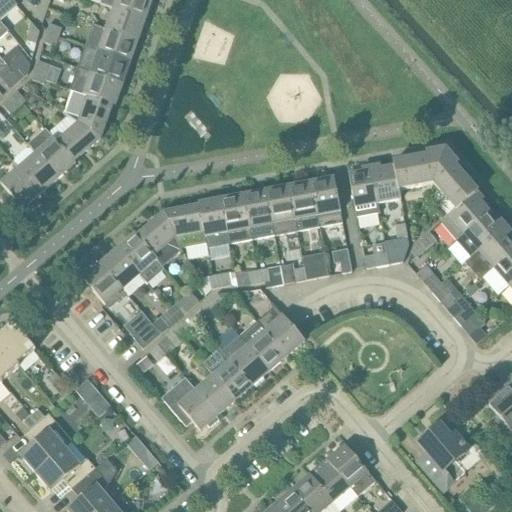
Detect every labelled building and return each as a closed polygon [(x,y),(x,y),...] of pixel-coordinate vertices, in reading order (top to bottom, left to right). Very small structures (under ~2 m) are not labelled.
[(0,0),(0,22),(17,8),(10,0),(0,0)] [(101,0),(100,5),(113,10),(145,21),(152,0),(101,0)] [(113,10),(106,32),(138,43),(145,21),(113,10)] [(0,40),(8,34),(0,24),(0,40)] [(39,34),(31,25),(26,43),(36,45),(39,34)] [(49,26),(47,33),(46,35),(58,39),(61,30),(49,26)] [(86,45),(85,48),(98,53),(130,64),(138,43),(106,32),(102,43),(86,45)] [(46,35),(43,44),(55,48),(58,39),(46,35)] [(85,48),(77,70),(91,75),(123,86),(130,64),(98,53),(85,48)] [(5,65),(7,68),(20,83),(28,76),(19,67),(17,68),(10,60),(5,65)] [(39,63),(35,72),(47,77),(51,67),(39,63)] [(0,73),(0,77),(11,91),(20,83),(7,68),(0,73)] [(77,70),(69,92),(73,93),(88,98),(112,107),(115,108),(123,86),(91,75),(77,70)] [(35,72),(33,80),(32,82),(44,86),(47,77),(35,72)] [(18,109),(23,105),(26,103),(17,93),(10,100),(18,109)] [(73,93),(65,116),(78,125),(101,140),(112,107),(88,98),(73,93)] [(10,100),(2,106),(11,116),(18,109),(10,100)] [(53,140),(63,152),(75,166),(76,166),(74,164),(101,140),(78,125),(57,144),(53,140)] [(46,132),(28,147),(30,148),(58,181),(75,166),(63,152),(53,140),(46,132)] [(30,148),(13,163),(18,170),(41,196),(58,181),(30,148)] [(426,158),(413,161),(419,188),(433,186),(442,159),(445,151),(438,152),(425,155),(426,158)] [(442,159),(433,186),(443,197),(464,179),(456,169),(458,167),(459,166),(451,157),(445,151),(442,159)] [(394,165),(393,165),(400,201),(401,201),(399,192),(419,188),(413,161),(403,163),(394,165)] [(376,168),(371,169),(378,205),(400,201),(393,165),(394,169),(377,172),(376,168)] [(350,177),(349,177),(352,197),(357,219),(380,215),(378,205),(371,169),(349,173),(350,177)] [(18,170),(1,185),(16,203),(23,211),(41,196),(18,170)] [(464,179),(443,197),(456,212),(449,218),(477,194),(471,187),(464,179)] [(334,180),(311,184),(320,229),(343,225),(334,180)] [(297,234),(320,229),(311,184),(289,188),(297,234)] [(289,188),(266,192),(275,238),(297,234),(289,188)] [(244,197),(252,242),(275,238),(266,192),(244,197)] [(449,218),(441,225),(456,243),(489,214),(478,200),(481,198),(477,194),(449,218)] [(230,246),(252,242),(244,197),(221,201),(230,246)] [(199,205),(199,208),(206,246),(207,251),(230,246),(221,201),(199,205)] [(164,215),(181,250),(206,246),(199,208),(164,215)] [(489,214),(456,243),(471,260),(507,229),(504,225),(501,228),(489,214)] [(135,236),(165,271),(166,271),(154,258),(155,257),(164,268),(182,252),(181,250),(164,215),(137,237),(135,235),(135,236)] [(405,226),(395,228),(398,241),(407,239),(405,226)] [(471,260),(466,265),(480,282),(494,270),(511,254),(511,240),(507,235),(510,233),(507,229),(471,260)] [(436,242),(430,235),(420,244),(426,251),(436,242)] [(118,251),(140,277),(147,286),(165,271),(135,236),(118,251)] [(398,241),(385,244),(387,254),(389,267),(403,264),(409,247),(408,242),(407,239),(398,241)] [(413,249),(411,255),(416,260),(426,251),(420,244),(413,249)] [(140,277),(118,251),(100,266),(122,291),(140,277)] [(374,257),(364,259),(366,271),(376,269),(389,267),(387,254),(374,257)] [(511,254),(494,270),(509,287),(511,284),(511,254)] [(329,278),(324,255),(302,259),(304,270),(306,283),(329,278)] [(352,274),(350,261),(340,263),(342,276),(352,274)] [(118,303),(114,299),(122,291),(100,266),(99,267),(96,264),(86,272),(89,275),(83,281),(109,311),(118,303)] [(268,271),(258,273),(260,285),(264,284),(266,290),(284,287),(281,268),(268,271)] [(426,268),(417,276),(432,294),(442,286),(426,268)] [(306,283),(304,270),(294,272),(297,284),(306,283)] [(260,285),(258,273),(248,275),(251,287),(260,285)] [(221,289),(231,287),(229,275),(219,277),(221,289)] [(219,277),(212,278),(209,279),(211,291),(221,289),(219,277)] [(442,286),(432,294),(440,303),(446,311),(456,303),(462,298),(461,298),(447,281),(442,286)] [(191,294),(183,301),(191,310),(199,304),(191,294)] [(248,294),(233,295),(243,307),(250,301),(248,294)] [(217,296),(209,303),(218,312),(225,306),(217,296)] [(456,303),(446,311),(461,328),(471,320),(477,315),(476,315),(462,298),(456,303)] [(191,310),(183,301),(175,307),(184,317),(191,310)] [(209,303),(202,309),(210,319),(218,312),(209,303)] [(257,323),(287,358),(305,343),(275,308),(257,323)] [(160,320),(153,327),(161,336),(168,330),(160,320)] [(240,338),(248,348),(270,373),(287,358),(257,323),(240,338)] [(153,327),(150,324),(133,339),(143,351),(161,336),(153,327)] [(182,326),(175,332),(183,342),(191,336),(182,326)] [(7,330),(0,335),(0,346),(19,369),(20,368),(18,366),(35,351),(16,329),(11,334),(7,330)] [(476,346),(486,338),(480,330),(470,338),(476,346)] [(175,332),(167,339),(176,348),(183,342),(175,332)] [(240,338),(222,353),(252,388),(270,373),(248,348),(240,338)] [(0,381),(2,383),(19,369),(0,346),(0,381)] [(157,347),(150,354),(158,363),(166,357),(157,347)] [(235,403),(252,388),(222,353),(220,350),(203,365),(213,377),(235,403)] [(61,397),(69,390),(56,375),(48,382),(61,397)] [(213,377),(196,392),(218,418),(235,403),(213,377)] [(218,418),(196,392),(185,380),(161,400),(186,429),(192,424),(200,433),(207,427),(210,430),(220,422),(217,419),(218,418)] [(84,402),(96,392),(88,383),(76,392),(84,402)] [(511,447),(511,394),(509,391),(489,408),(497,417),(488,425),(501,440),(509,450),(511,447)] [(31,418),(37,425),(45,419),(38,411),(31,418)] [(19,457),(35,475),(65,450),(72,443),(48,416),(45,419),(37,425),(30,431),(28,433),(36,443),(19,457)] [(23,424),(30,431),(37,425),(31,418),(23,424)] [(455,463),(469,451),(455,434),(450,438),(440,426),(418,445),(427,455),(418,464),(444,494),(465,475),(455,463)] [(124,431),(113,436),(118,447),(129,441),(124,431)] [(136,439),(127,447),(137,459),(146,450),(141,444),(137,439),(136,439)] [(327,463),(350,490),(357,499),(376,483),(345,448),(327,463)] [(67,479),(75,488),(96,471),(87,461),(80,468),(65,450),(35,475),(51,493),(67,479)] [(66,511),(103,511),(112,505),(102,493),(117,474),(107,461),(96,471),(75,488),(83,497),(66,511)] [(350,490),(327,463),(310,478),(332,504),(350,490)] [(323,511),(332,504),(310,478),(292,493),(308,511),(323,511)] [(308,511),(292,493),(275,508),(278,511),(308,511)]
